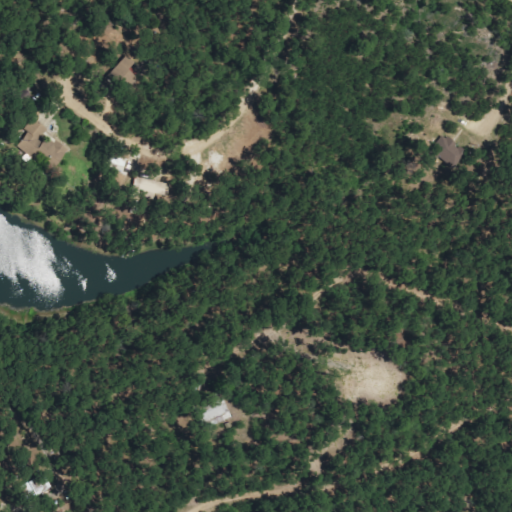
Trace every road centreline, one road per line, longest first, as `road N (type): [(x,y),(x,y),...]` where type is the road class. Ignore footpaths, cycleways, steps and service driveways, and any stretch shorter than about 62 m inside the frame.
road 1 (residential): [(511,298),(449,251),(402,250),(207,334),(32,360),(0,343)]
road 2 (residential): [(191,511),(222,467),(374,472),(511,439)]
road 3 (residential): [(299,0),(264,67),(214,134),(185,147),(152,148),(74,102)]
